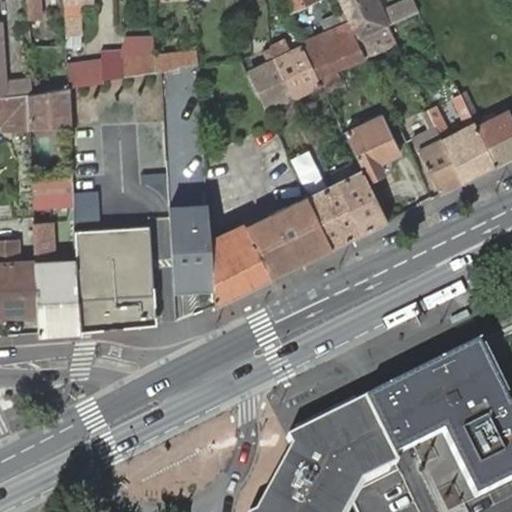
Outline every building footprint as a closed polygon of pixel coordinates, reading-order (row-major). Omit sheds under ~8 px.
[(25,0),(28,42),(39,42),(36,0),(25,0)] [(59,0),(61,19),(76,19),(75,0),(59,0)] [(322,0),(281,0),(289,15),(323,0),(322,0)] [(372,0),(335,0),(347,23),(356,42),(377,33),(386,29),(379,15),(372,0)] [(412,0),(410,0),(379,15),(386,29),(388,28),(403,20),(419,13),(412,0)] [(320,21),(296,32),(301,44),(325,31),(320,21)] [(334,72),(364,58),(356,42),(347,23),(301,48),(316,81),(320,78),(326,92),(340,84),(334,72)] [(396,45),(388,28),(386,29),(377,33),(356,42),(364,58),(364,60),(396,45)] [(0,38),(0,103),(27,99),(31,99),(30,84),(3,85),(0,38)] [(275,48),(268,51),(292,99),(317,87),(299,49),(280,58),(275,48)] [(157,50),(158,68),(189,67),(188,49),(157,50)] [(292,99),(268,51),(261,55),(266,66),(247,76),(266,113),(292,99)] [(154,78),(153,52),(64,64),(65,93),(85,89),(154,78)] [(65,93),(48,96),(51,127),(68,126),(67,111),(65,93)] [(463,184),(496,168),(477,129),(460,95),(453,98),(466,127),(449,135),(436,108),(428,112),(436,128),(463,184)] [(29,129),(27,99),(0,103),(0,124),(1,124),(1,130),(29,129)] [(496,168),(511,159),(511,116),(510,113),(477,129),(496,168)] [(362,169),(369,183),(384,176),(379,165),(399,155),(380,117),(344,133),(362,169)] [(441,195),(463,184),(436,128),(414,139),(441,195)] [(311,150),(291,156),(301,189),(320,184),(311,150)] [(360,236),(388,222),(369,183),(362,169),(334,184),(360,236)] [(71,192),(71,178),(31,177),(30,207),(72,207),(72,218),(97,218),(97,192),(71,192)] [(333,249),(360,236),(334,184),(307,197),(333,249)] [(307,197),(276,214),(301,265),(333,249),(307,197)] [(207,208),(171,211),(178,294),(214,291),(207,208)] [(248,229),(273,279),(301,265),(276,214),(248,229)] [(30,255),(55,254),(53,220),(28,222),(30,255)] [(151,229),(76,234),(82,332),(157,327),(151,229)] [(216,307),(273,279),(248,229),(212,244),(216,307)] [(0,268),(20,267),(19,249),(0,249),(0,268)] [(77,274),(76,263),(35,266),(36,277),(77,274)] [(20,267),(0,268),(0,321),(38,319),(36,277),(35,266),(20,267)] [(39,335),(80,333),(77,274),(36,277),(38,319),(39,335)] [(364,399),(392,456),(442,431),(475,497),(479,495),(511,478),(511,403),(508,405),(477,343),(364,399)] [(344,511),(361,481),(396,464),(364,399),(327,417),(286,437),(291,446),(298,462),(270,511),(344,511)] [(270,511),(298,462),(291,446),(255,511),(254,511),(270,511)]
